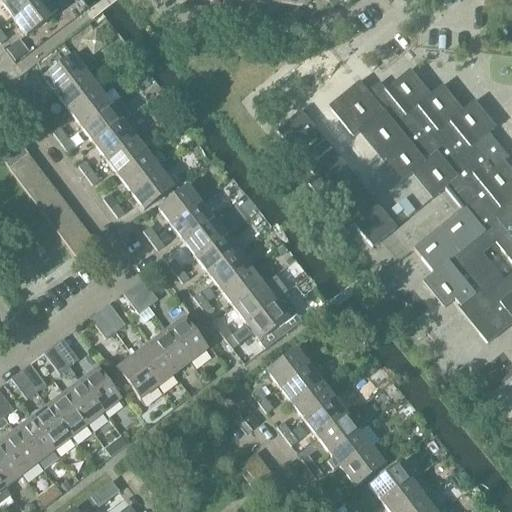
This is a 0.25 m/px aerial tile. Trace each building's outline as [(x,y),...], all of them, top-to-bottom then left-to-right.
[(5,0),(0,4),(12,21),(40,0),(5,0)] [(43,0),(40,0),(12,21),(25,38),(55,15),(43,0)] [(230,9),(231,1),(230,0),(222,0),(223,0),(221,19),(230,20),(230,9)] [(271,0),(271,5),(271,13),(270,24),(277,24),(279,6),(303,8),(313,0),(271,0)] [(325,0),(325,1),(332,9),(339,3),(343,0),(325,0)] [(182,6),(189,15),(193,8),(188,1),(182,6)] [(193,8),(189,15),(201,17),(202,9),(193,8)] [(239,20),(240,10),(230,9),(230,20),(239,20)] [(261,12),(260,23),(270,24),(271,13),(261,12)] [(307,19),(309,28),(318,20),(313,14),(307,19)] [(297,26),(309,28),(307,19),(298,18),(297,26)] [(42,80),(55,96),(84,74),(72,57),(42,80)] [(357,83),(327,108),(352,138),(358,133),(378,157),(376,158),(378,160),(379,159),(400,184),(411,174),(432,200),(443,190),(461,212),(413,252),(432,275),(422,283),(444,309),(453,301),(459,309),(465,304),(476,317),(468,323),(486,345),(511,323),(511,177),(502,165),(507,160),(500,151),(506,146),(500,140),(495,144),(487,135),(493,130),(471,104),(460,113),(439,88),(427,98),(407,72),(383,92),(382,89),(373,88),(366,94),(357,83)] [(55,96),(67,113),(97,90),(84,74),(55,96)] [(67,113),(80,129),(109,107),(97,90),(67,113)] [(27,103),(34,112),(41,107),(34,98),(27,103)] [(41,107),(34,112),(41,122),(48,117),(41,107)] [(80,129),(92,146),(122,123),(109,107),(80,129)] [(275,132),(313,178),(306,185),(345,232),(352,226),(371,249),(395,229),(299,112),(275,132)] [(92,146),(105,162),(134,140),(122,123),(92,146)] [(52,136),(59,145),(66,140),(58,131),(52,136)] [(66,140),(59,145),(66,155),(73,150),(66,140)] [(105,162),(117,179),(147,156),(134,140),(105,162)] [(1,161),(8,170),(27,156),(20,146),(1,161)] [(8,170),(15,180),(34,165),(27,156),(8,170)] [(117,179),(130,195),(159,173),(147,156),(117,179)] [(77,169),(84,178),(91,173),(83,164),(77,169)] [(15,180),(22,189),(41,174),(34,165),(15,180)] [(91,173),(84,178),(91,188),(98,183),(91,173)] [(159,173),(130,195),(142,212),(172,189),(159,173)] [(22,189),(29,198),(48,183),(41,174),(22,189)] [(29,198),(36,207),(55,192),(48,183),(29,198)] [(157,211),(169,227),(199,205),(186,188),(157,211)] [(226,234),(257,210),(242,191),(211,215),(226,234)] [(36,207),(42,216),(62,201),(55,192),(36,207)] [(102,202),(109,211),(116,206),(108,196),(102,202)] [(42,216),(49,225),(68,211),(62,201),(42,216)] [(169,227),(182,244),(211,221),(199,205),(169,227)] [(116,206),(109,211),(116,221),(123,216),(116,206)] [(49,225),(56,234),(75,220),(68,211),(49,225)] [(56,234),(63,243),(82,229),(75,220),(56,234)] [(182,244),(194,260),(224,238),(211,221),(182,244)] [(63,243),(70,252),(89,238),(82,229),(63,243)] [(142,234),(149,243),(156,238),(148,229),(142,234)] [(89,238),(70,252),(77,262),(96,247),(89,238)] [(156,238),(149,243),(156,253),(163,248),(156,238)] [(194,260),(207,277),(237,254),(224,238),(194,260)] [(207,277),(219,293),(249,271),(237,254),(207,277)] [(167,267),(174,276),(180,271),(173,262),(167,267)] [(180,271),(174,276),(181,286),(188,281),(180,271)] [(219,293),(232,310),(262,287),(249,271),(219,293)] [(140,281),(131,288),(147,309),(156,302),(140,281)] [(232,310),(245,326),(274,304),(262,287),(232,310)] [(147,309),(131,288),(121,296),(137,316),(147,309)] [(191,300),(199,309),(205,304),(198,295),(191,300)] [(205,304),(199,309),(206,319),(213,314),(205,304)] [(274,304),(245,326),(257,343),(287,321),(274,304)] [(108,306),(98,313),(114,334),(124,327),(108,306)] [(114,334),(98,313),(89,321),(105,341),(114,334)] [(287,321),(257,343),(263,351),(301,323),(294,315),(287,321)] [(182,320),(165,333),(189,364),(206,351),(182,320)] [(217,332),(224,342),(230,337),(223,327),(217,332)] [(165,333),(148,345),(172,377),(189,364),(165,333)] [(230,337),(224,342),(231,351),(238,346),(230,337)] [(61,341),(52,349),(68,369),(77,362),(61,341)] [(148,345),(132,358),(156,389),(172,377),(148,345)] [(68,369),(52,349),(42,356),(58,377),(68,369)] [(265,374),(278,390),(308,367),(295,351),(265,374)] [(156,389),(132,358),(115,371),(139,402),(156,389)] [(29,366),(19,373),(35,394),(45,387),(29,366)] [(278,390),(290,407),(320,384),(308,367),(278,390)] [(95,371),(79,383),(103,415),(119,402),(95,371)] [(35,394),(19,373),(10,381),(26,402),(35,394)] [(79,383),(62,396),(86,427),(103,415),(79,383)] [(290,407),(303,423),(333,401),(320,384),(290,407)] [(250,397),(258,406),(264,401),(257,392),(250,397)] [(511,392),(492,409),(511,433),(511,392)] [(0,396),(0,416),(2,419),(12,412),(0,396)] [(62,396),(46,408),(70,440),(86,427),(62,396)] [(264,401),(258,406),(265,416),(271,411),(264,401)] [(303,423),(316,440),(345,417),(333,401),(303,423)] [(46,408),(29,421),(53,452),(70,440),(46,408)] [(316,440),(328,456),(358,434),(345,417),(316,440)] [(29,421),(13,434),(36,465),(53,452),(29,421)] [(275,430),(282,439),(289,434),(282,424),(275,430)] [(13,434),(0,443),(0,451),(20,477),(36,465),(13,434)] [(289,434),(282,439),(290,448),(296,443),(289,434)] [(328,456),(341,473),(370,450),(358,434),(328,456)] [(370,450),(341,473),(353,489),(383,467),(370,450)] [(0,451),(0,484),(4,490),(20,477),(0,451)] [(235,469),(243,479),(262,464),(255,455),(235,469)] [(300,462),(307,472),(314,467),(307,457),(300,462)] [(243,479),(249,488),(268,473),(262,464),(243,479)] [(368,488),(380,505),(410,482),(397,466),(368,488)] [(314,467),(307,472),(315,481),(321,476),(314,467)] [(249,488),(256,497),(275,482),(268,473),(249,488)] [(256,497),(263,506),(282,492),(275,482),(256,497)] [(380,505),(385,511),(405,511),(422,499),(410,482),(380,505)] [(89,499),(97,510),(118,494),(110,483),(89,499)] [(4,490),(0,484),(0,505),(10,498),(4,490)] [(325,495),(333,505),(339,500),(332,490),(325,495)] [(263,506),(267,511),(274,511),(289,501),(282,492),(263,506)] [(405,511),(432,511),(422,499),(405,511)] [(274,511),(293,511),(296,510),(289,501),(274,511)]
